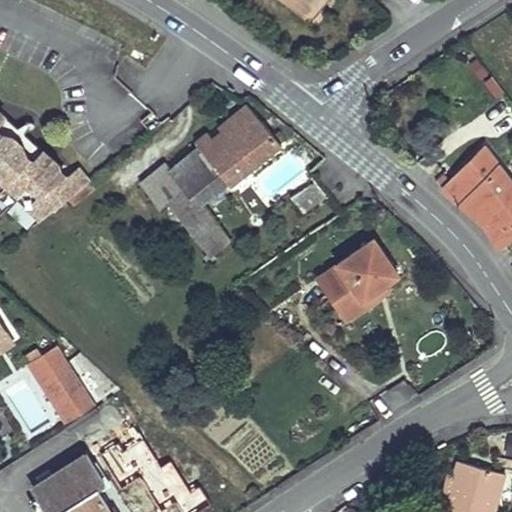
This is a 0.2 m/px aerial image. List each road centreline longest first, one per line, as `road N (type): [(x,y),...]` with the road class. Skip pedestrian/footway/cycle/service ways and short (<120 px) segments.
road 1 (tertiary): [(314,114),(460,239),(511,313)]
road 2 (residential): [(281,511),(511,381)]
road 3 (tertiary): [(147,0),(314,114)]
road 4 (residential): [(314,114),(479,0)]
